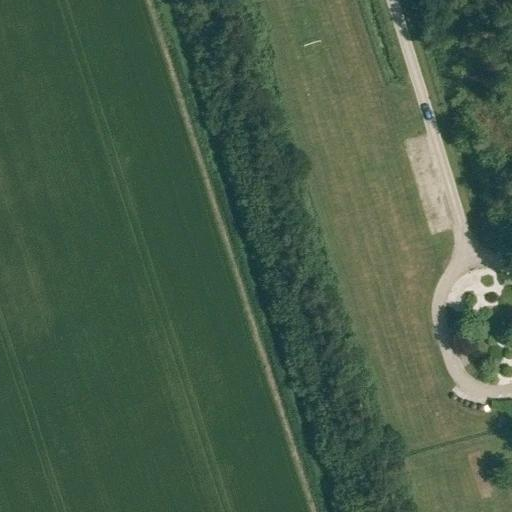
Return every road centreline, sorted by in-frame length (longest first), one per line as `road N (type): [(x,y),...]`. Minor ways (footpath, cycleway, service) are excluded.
road 1 (residential): [(466,258),(387,0)]
road 2 (residential): [(511,392),(477,393),(448,361),(436,299),(466,258)]
